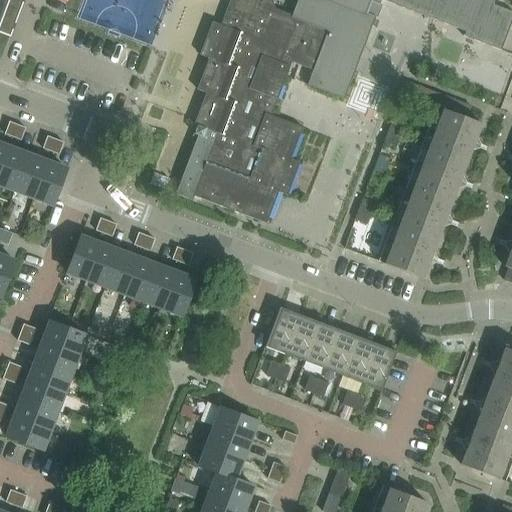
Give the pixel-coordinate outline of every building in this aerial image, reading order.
[(0,0),(0,34),(10,38),(24,0),(0,0)] [(344,100),(375,18),(374,17),(378,5),(379,6),(381,1),(424,17),(423,19),(431,19),(465,32),(463,37),(501,51),(511,21),(511,13),(492,6),(494,0),(298,0),(292,17),(274,10),(268,13),(260,10),(263,0),(230,0),(221,26),(212,23),(200,56),(209,59),(197,90),(206,94),(194,125),(197,126),(194,135),(198,136),(175,195),(193,202),(194,197),(266,224),(278,193),(287,196),(299,163),(290,160),(302,129),(271,117),(292,60),(314,68),(307,86),(344,100)] [(465,119),(470,107),(407,83),(402,95),(443,110),(384,265),(422,279),(481,125),(465,119)] [(13,138),(17,126),(9,123),(4,135),(13,138)] [(383,145),(395,149),(403,128),(391,123),(383,145)] [(21,141),(25,129),(17,126),(13,138),(21,141)] [(51,152),(55,140),(47,137),(42,149),(51,152)] [(59,155),(63,143),(55,140),(51,152),(59,155)] [(0,171),(10,146),(3,144),(3,146),(0,145),(0,171)] [(0,185),(14,191),(28,156),(15,151),(16,149),(10,146),(0,171),(0,185)] [(34,199),(48,161),(41,158),(41,161),(28,156),(14,191),(34,199)] [(53,206),(66,173),(67,170),(53,165),(54,163),(48,161),(34,199),(53,206)] [(354,221),(366,226),(375,204),(363,200),(354,221)] [(104,234),(108,222),(100,219),(96,231),(104,234)] [(112,238),(116,226),(108,222),(104,234),(112,238)] [(0,243),(7,247),(12,234),(4,231),(0,241),(0,243)] [(142,249),(146,237),(138,234),(134,246),(142,249)] [(86,281),(100,243),(94,240),(93,242),(80,237),(66,273),(86,281)] [(150,252),(154,240),(146,237),(142,249),(150,252)] [(105,288),(119,252),(106,247),(106,245),(100,243),(86,281),(105,288)] [(511,246),(504,268),(508,269),(503,281),(511,284),(511,246)] [(180,263),(184,251),(176,248),(172,260),(180,263)] [(188,266),(192,254),(184,251),(180,263),(188,266)] [(124,295),(139,257),(132,255),(132,257),(119,252),(105,288),(124,295)] [(0,297),(1,298),(15,262),(1,257),(2,255),(0,254),(0,297)] [(143,302),(157,267),(144,262),(145,260),(139,257),(124,295),(143,302)] [(163,310),(177,272),(171,269),(170,271),(157,267),(143,302),(163,310)] [(182,317),(196,281),(182,276),(183,274),(177,272),(163,310),(182,317)] [(285,355),(300,316),(279,309),(265,348),(285,355)] [(304,363),(319,324),(300,316),(285,355),(304,363)] [(78,355),(86,335),(50,322),(45,336),(43,335),(41,341),(78,355)] [(323,370),(338,331),(319,324),(304,363),(323,370)] [(32,338),(35,330),(23,325),(20,333),(32,338)] [(342,377),(356,338),(338,331),(323,370),(342,377)] [(29,346),(32,338),(20,333),(17,342),(29,346)] [(361,384),(375,345),(356,338),(342,377),(361,384)] [(71,375),(78,355),(41,341),(38,347),(40,348),(35,361),(71,375)] [(381,392),(396,353),(375,345),(361,384),(381,392)] [(498,479),(511,442),(511,351),(504,349),(460,465),(498,479)] [(64,394),(71,375),(35,361),(30,374),(28,373),(26,379),(64,394)] [(18,376),(21,368),(9,363),(6,372),(18,376)] [(275,380),(280,366),(271,363),(266,377),(275,380)] [(284,384),(290,370),(280,366),(275,380),(284,384)] [(15,384),(18,376),(6,372),(2,380),(15,384)] [(313,395),(319,381),(309,377),(304,391),(313,395)] [(56,413),(64,394),(26,379),(24,385),(26,386),(21,399),(56,413)] [(323,398),(328,384),(319,381),(313,395),(323,398)] [(352,409),(357,395),(347,392),(342,406),(352,409)] [(361,412),(366,398),(357,395),(352,409),(361,412)] [(49,432),(56,413),(21,399),(16,412),(14,411),(11,418),(49,432)] [(256,430),(259,423),(221,408),(213,428),(249,442),(254,429),(256,430)] [(42,452),(49,432),(11,418),(9,423),(11,424),(6,438),(42,452)] [(244,455),(249,442),(213,428),(206,447),(244,462),(246,455),(244,455)] [(294,445),(297,437),(285,433),(282,441),(294,445)] [(242,468),(244,462),(206,447),(199,467),(217,474),(234,481),(235,480),(240,467),(242,468)] [(282,476),(285,468),(273,464),(270,472),(282,476)] [(335,511),(350,474),(338,470),(321,511),(335,511)] [(279,484),(282,476),(270,472),(267,480),(279,484)] [(247,501),(252,486),(235,480),(234,481),(217,474),(209,494),(247,508),(249,502),(247,501)] [(423,511),(427,503),(389,489),(379,511),(423,511)] [(14,506),(18,494),(10,491),(5,503),(14,506)] [(22,509),(27,497),(18,494),(14,506),(22,509)] [(245,511),(247,508),(209,494),(202,511),(245,511)] [(260,511),(268,511),(271,507),(259,502),(256,510),(260,511)]
